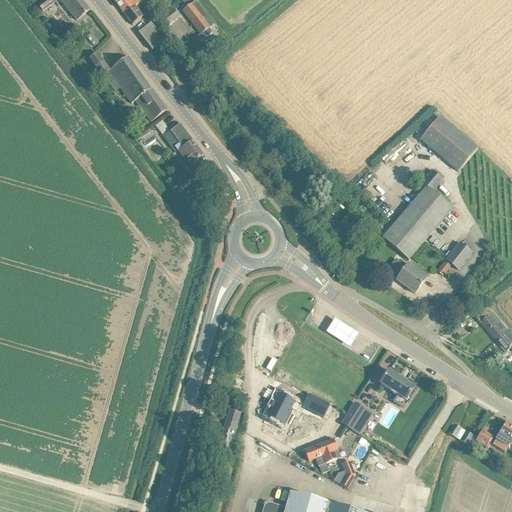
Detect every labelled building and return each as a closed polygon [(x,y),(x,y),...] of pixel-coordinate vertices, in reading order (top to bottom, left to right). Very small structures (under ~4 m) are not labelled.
[(43,13),(58,0),(45,0),(38,6),(43,13)] [(76,20),(89,10),(80,0),(67,0),(63,4),(76,20)] [(132,26),(140,20),(142,18),(134,8),(144,0),(122,0),(116,5),(132,26)] [(201,42),(209,36),(212,33),(209,29),(214,25),(195,2),(183,12),(201,35),(198,38),(201,42)] [(168,26),(179,17),(173,10),(162,18),(168,26)] [(148,25),(162,41),(172,33),(158,17),(148,25)] [(152,51),(162,43),(149,26),(138,34),(152,51)] [(92,39),(101,47),(106,41),(97,33),(92,39)] [(109,43),(104,48),(108,54),(114,49),(109,43)] [(110,71),(97,53),(89,59),(102,77),(108,72),(131,104),(135,101),(150,122),(166,110),(151,89),(151,90),(128,58),(110,71)] [(171,127),(178,122),(171,112),(164,117),(171,127)] [(458,172),(477,150),(439,118),(420,141),(458,172)] [(171,132),(163,121),(156,126),(173,149),(175,148),(189,166),(203,156),(180,125),(171,132)] [(408,261),(415,253),(452,210),(432,193),(443,181),(432,172),(422,184),(426,188),(389,231),(383,239),(408,261)] [(458,272),(465,264),(472,254),(460,244),(437,272),(442,277),(451,266),(458,272)] [(406,267),(401,263),(394,273),(399,276),(396,281),(415,294),(421,286),(427,278),(416,270),(408,264),(406,267)] [(506,330),(493,314),(494,312),(489,306),(475,318),(496,342),(510,331),(508,329),(506,330)] [(358,334),(335,319),(326,332),(350,347),(358,334)] [(511,333),(510,331),(496,342),(505,353),(511,346),(511,333)] [(271,370),(274,362),(268,360),(265,368),(271,370)] [(396,376),(389,372),(380,385),(406,401),(414,388),(407,383),(396,376)] [(373,400),(382,404),(387,395),(378,390),(373,400)] [(283,425),(291,409),(296,412),(300,406),(294,403),(278,395),(268,417),(283,425)] [(323,418),(330,405),(309,395),(302,408),(323,418)] [(354,403),(341,424),(352,431),(359,436),(364,428),(357,424),(366,410),(354,403)] [(231,446),(240,415),(229,411),(220,442),(231,446)] [(456,424),(461,427),(466,417),(460,414),(456,424)] [(466,418),(461,428),(470,432),(475,421),(466,418)] [(496,438),(503,428),(492,421),(486,431),(496,438)] [(511,427),(506,424),(496,440),(508,448),(511,441),(511,427)] [(468,446),(473,439),(454,426),(449,434),(468,446)] [(485,448),(492,437),(482,431),(476,441),(485,448)] [(318,446),(326,465),(337,460),(334,452),(338,451),(334,440),(318,446)] [(328,472),(326,465),(318,446),(304,452),(309,463),(317,459),(323,474),(328,472)] [(356,477),(350,462),(342,465),(346,476),(340,485),(348,490),(356,477)] [(353,511),(290,494),(285,511),(353,511)] [(281,511),(282,507),(268,503),(267,502),(263,504),(264,506),(262,511),(281,511)]
